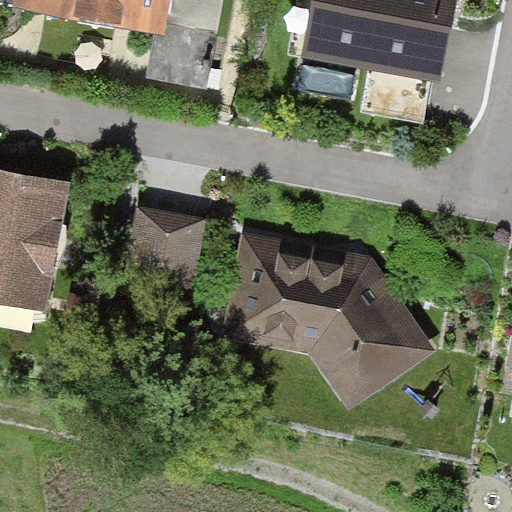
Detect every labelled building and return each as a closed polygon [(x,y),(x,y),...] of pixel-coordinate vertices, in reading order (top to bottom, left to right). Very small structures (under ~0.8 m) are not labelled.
[(52,0),(164,21),(154,73),(207,83),(223,0),(52,0)] [(446,0),(316,0),(308,43),(373,56),(363,110),(422,122),(446,0)] [(0,307),(46,315),(72,164),(0,151),(0,307)] [(204,222),(144,210),(132,268),(192,280),(204,222)] [(426,351),(371,267),(249,244),(233,328),(320,345),(354,398),(426,351)]
